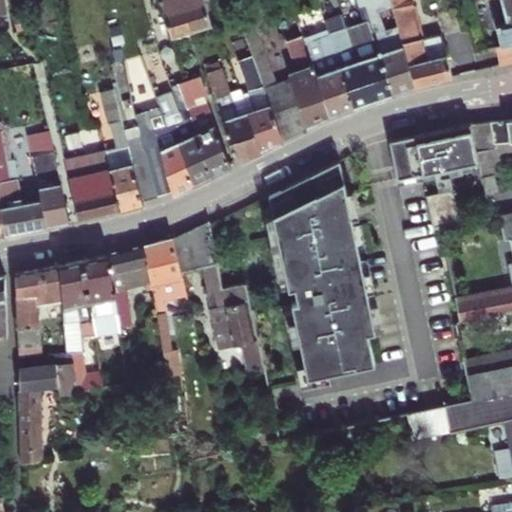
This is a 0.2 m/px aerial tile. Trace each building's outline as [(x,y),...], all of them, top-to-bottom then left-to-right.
[(162,0),(172,32),(193,25),(187,3),(186,0),(162,0)] [(186,0),(187,3),(193,25),(211,20),(204,0),(186,0)] [(394,94),(419,85),(402,24),(390,28),(384,10),(397,5),(395,0),(359,0),(364,12),(374,9),(376,17),(384,51),(394,94)] [(402,24),(419,85),(465,73),(456,39),(437,44),(424,0),(395,0),(397,5),(402,24)] [(300,17),(306,33),(336,115),(360,106),(345,63),(336,67),(323,31),(320,32),(312,12),(300,17)] [(329,18),(345,63),(360,106),(394,94),(384,51),(376,17),(350,26),(344,12),(329,18)] [(336,115),(306,33),(292,38),(301,66),(291,70),(294,79),(313,128),(336,115)] [(511,60),(511,43),(508,44),(498,46),(502,64),(511,60)] [(264,154),(288,141),(268,88),(256,56),(242,61),(252,89),(243,92),(264,154)] [(223,69),(209,74),(239,163),(264,154),(243,92),(241,87),(230,91),(223,69)] [(210,126),(200,131),(217,179),(224,176),(234,171),(199,71),(179,77),(185,102),(199,98),(202,105),(210,126)] [(268,88),(288,141),(313,128),(294,79),(268,88)] [(187,109),(202,105),(199,98),(185,102),(187,109)] [(511,112),(465,117),(387,138),(395,175),(476,155),(474,146),(494,143),(494,138),(511,134),(511,148),(511,149),(511,152),(511,160),(478,171),(484,189),(511,182),(511,112)] [(179,194),(197,187),(182,141),(176,123),(169,125),(164,113),(149,116),(152,124),(159,128),(162,138),(165,149),(178,192),(179,194)] [(217,179),(200,131),(193,113),(186,116),(193,135),(182,141),(197,187),(217,179)] [(146,143),(162,197),(178,192),(165,149),(162,138),(159,128),(152,124),(149,116),(139,119),(146,143)] [(148,201),(162,197),(146,143),(134,146),(138,163),(148,201)] [(149,204),(148,201),(138,163),(122,167),(118,147),(109,148),(124,211),(149,204)] [(35,160),(43,204),(48,230),(73,226),(58,155),(35,160)] [(111,155),(68,165),(82,223),(124,211),(111,155)] [(16,160),(9,162),(12,181),(19,179),(16,160)] [(336,160),(264,196),(287,290),(292,289),(295,302),(290,304),(306,378),(372,364),(366,334),(374,332),(366,299),(349,302),(346,293),(364,288),(336,160)] [(25,208),(19,179),(12,181),(9,162),(0,163),(0,194),(7,233),(8,236),(48,230),(43,204),(25,208)] [(511,208),(460,220),(452,188),(427,194),(433,227),(442,225),(460,318),(511,308),(511,208)] [(178,260),(210,252),(204,225),(173,237),(178,260)] [(173,237),(141,246),(145,269),(148,287),(156,286),(159,300),(169,298),(170,301),(177,300),(179,305),(186,304),(183,291),(185,291),(178,260),(173,237)] [(105,256),(110,298),(125,295),(122,275),(145,269),(141,246),(105,256)] [(110,298),(105,256),(81,262),(87,308),(112,305),(110,298)] [(219,287),(212,259),(199,262),(206,291),(219,287)] [(87,308),(81,262),(57,268),(60,294),(62,311),(75,309),(77,325),(79,339),(91,337),(89,321),(87,308)] [(60,294),(57,268),(43,271),(46,296),(60,294)] [(13,278),(14,299),(38,298),(46,296),(43,271),(13,278)] [(242,284),(219,287),(238,360),(258,357),(242,284)] [(16,348),(39,345),(34,309),(47,307),(46,296),(38,298),(14,299),(16,348)] [(87,308),(89,321),(114,318),(112,305),(87,308)] [(62,311),(64,327),(77,325),(75,309),(62,311)] [(0,336),(0,403),(9,402),(5,336),(0,336)] [(73,347),(66,348),(68,362),(68,368),(70,368),(73,388),(74,393),(79,392),(73,347)] [(511,348),(465,359),(472,397),(511,388),(511,348)] [(20,464),(38,461),(32,389),(67,384),(67,389),(73,388),(70,368),(68,368),(68,362),(63,363),(16,370),(20,464)] [(123,385),(122,375),(110,377),(112,387),(123,385)] [(511,388),(503,391),(511,438),(511,388)]
